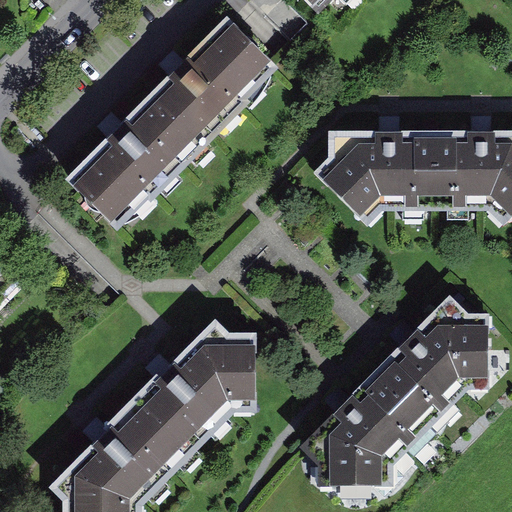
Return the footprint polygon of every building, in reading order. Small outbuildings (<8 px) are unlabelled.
[(303,0),(319,15),(333,0),(303,0)] [(180,68),(155,93),(202,137),(280,58),(235,13),(180,68)] [(123,216),(202,137),(155,93),(115,133),(78,171),(123,216)] [(511,127),(499,128),(467,128),(468,182),(511,182),(511,127)] [(412,182),(468,182),(467,128),(414,129),(387,129),(352,164),(391,203),(412,182)] [(0,258),(0,296),(19,277),(0,258)] [(411,346),(389,367),(432,409),(467,370),(499,369),(498,313),(446,313),(411,346)] [(176,371),(147,400),(188,438),(241,385),(268,386),(269,329),(219,329),(176,371)] [(392,452),(432,409),(389,367),(345,408),(333,419),(334,477),(393,476),(392,452)] [(139,486),(188,438),(147,400),(108,438),(84,461),(84,511),(139,511),(139,486)]
